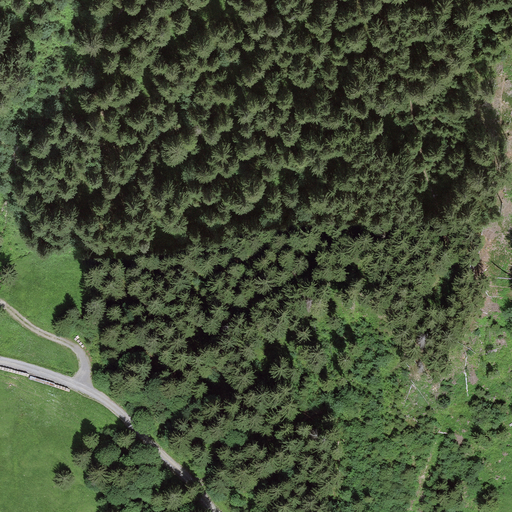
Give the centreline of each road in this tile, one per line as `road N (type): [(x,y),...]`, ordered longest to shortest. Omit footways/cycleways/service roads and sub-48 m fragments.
road 1 (track): [(0,364),(82,391),(220,511)]
road 2 (track): [(0,307),(65,353),(82,391)]
